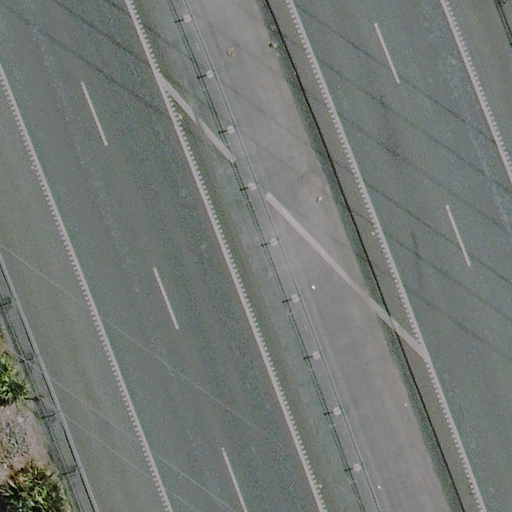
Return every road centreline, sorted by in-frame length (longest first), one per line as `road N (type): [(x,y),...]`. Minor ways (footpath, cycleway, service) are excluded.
road 1 (motorway): [(241,511),(46,0)]
road 2 (motorway): [(365,0),(511,377)]
